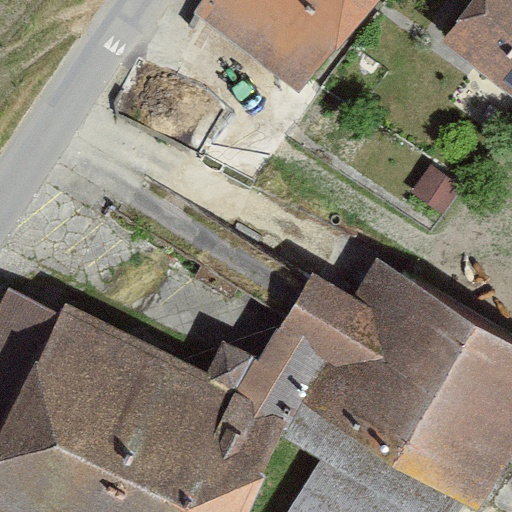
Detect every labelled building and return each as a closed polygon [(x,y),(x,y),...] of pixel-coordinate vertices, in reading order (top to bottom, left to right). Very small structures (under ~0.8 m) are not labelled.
[(366,0),(196,0),(194,4),(298,84),(366,0)] [(511,0),(464,0),(440,31),(511,86),(511,0)] [(413,191),(445,211),(463,184),(431,163),(413,191)] [(221,330),(204,360),(288,409),(277,427),(320,452),(285,511),(453,511),(466,491),(480,499),(511,444),(511,328),(378,250),(369,266),(356,287),(312,262),(294,293),(259,352),(221,330)] [(0,423),(56,312),(8,282),(0,300),(0,423)] [(204,360),(65,293),(56,312),(0,423),(0,511),(237,511),(277,427),(288,409),(204,360)]
